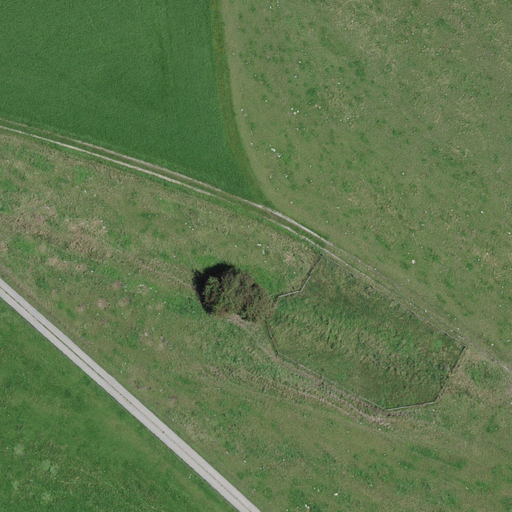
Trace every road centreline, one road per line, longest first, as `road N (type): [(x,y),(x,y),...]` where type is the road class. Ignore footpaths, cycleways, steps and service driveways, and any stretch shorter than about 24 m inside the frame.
road 1 (track): [(0,125),(281,220),(511,365)]
road 2 (track): [(0,287),(251,511)]
